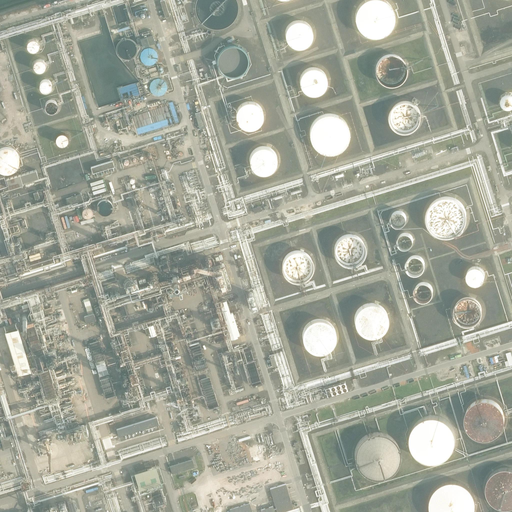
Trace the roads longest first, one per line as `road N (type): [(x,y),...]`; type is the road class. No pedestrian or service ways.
road 1 (unknown): [(93,0),(98,24),(76,33),(75,42),(104,131),(120,137),(188,126)]
road 2 (unknown): [(54,193),(165,161),(175,168)]
